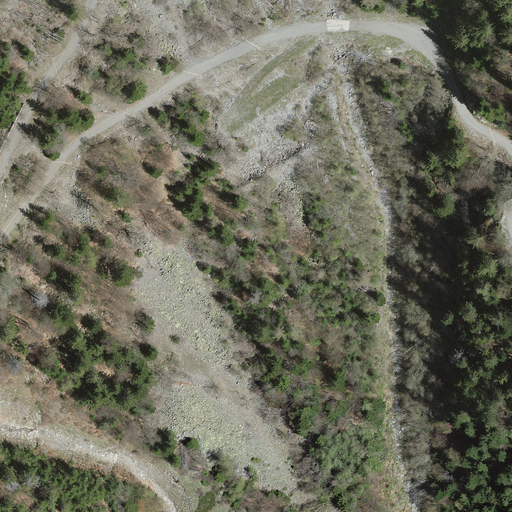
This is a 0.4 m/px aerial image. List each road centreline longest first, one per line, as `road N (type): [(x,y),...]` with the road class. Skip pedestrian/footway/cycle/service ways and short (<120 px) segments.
road 1 (track): [(0,241),(41,182),(89,135),(242,50),(316,28),(396,31),(419,44),(452,84),(468,120),(511,150)]
road 2 (track): [(94,0),(0,167)]
